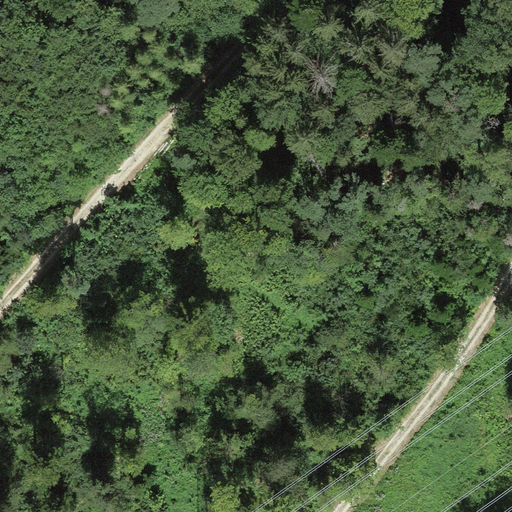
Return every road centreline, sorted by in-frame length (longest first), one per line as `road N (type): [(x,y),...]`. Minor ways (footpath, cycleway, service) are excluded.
road 1 (track): [(0,297),(289,0)]
road 2 (track): [(511,268),(405,436),(345,511)]
